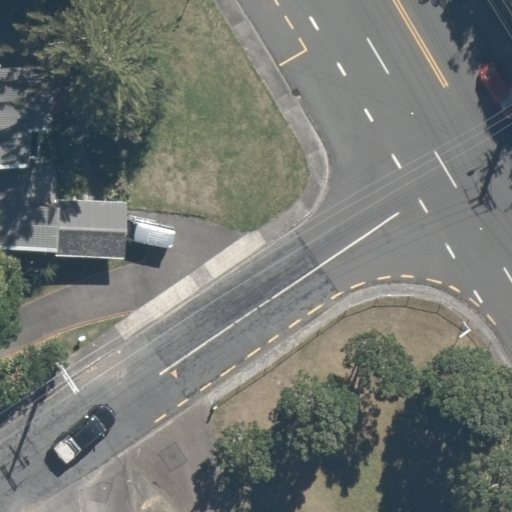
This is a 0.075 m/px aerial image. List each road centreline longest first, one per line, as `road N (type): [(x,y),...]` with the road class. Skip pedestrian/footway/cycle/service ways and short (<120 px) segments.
road 1 (residential): [(484,151),(0,486)]
road 2 (tertiary): [(484,151),(397,0)]
